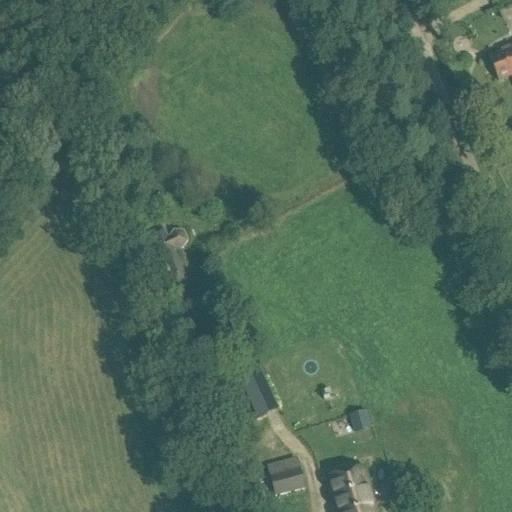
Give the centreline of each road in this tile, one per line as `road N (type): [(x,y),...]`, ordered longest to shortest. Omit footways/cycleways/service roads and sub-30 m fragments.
road 1 (unclassified): [(511,268),(399,0)]
road 2 (track): [(0,158),(153,0)]
